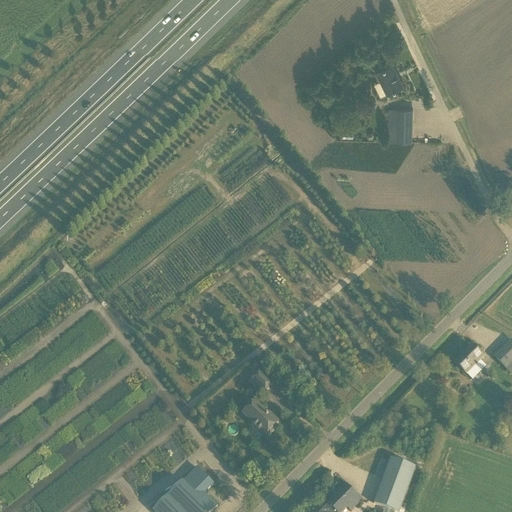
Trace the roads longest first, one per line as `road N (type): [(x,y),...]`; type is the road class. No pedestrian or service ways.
road 1 (unclassified): [(261,511),(511,261)]
road 2 (motorway): [(0,218),(229,0)]
road 3 (motorway): [(192,0),(0,182)]
road 4 (unclassified): [(511,234),(396,0)]
